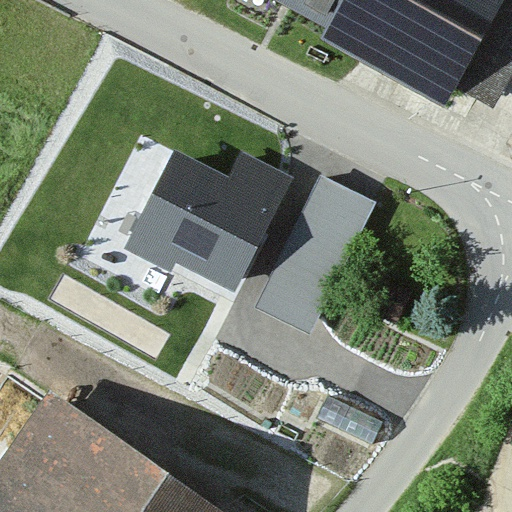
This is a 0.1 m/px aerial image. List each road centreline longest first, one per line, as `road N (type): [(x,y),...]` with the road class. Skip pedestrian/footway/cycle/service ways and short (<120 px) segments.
road 1 (tertiary): [(511,204),(105,0)]
road 2 (tertiary): [(361,511),(453,384),(511,268)]
